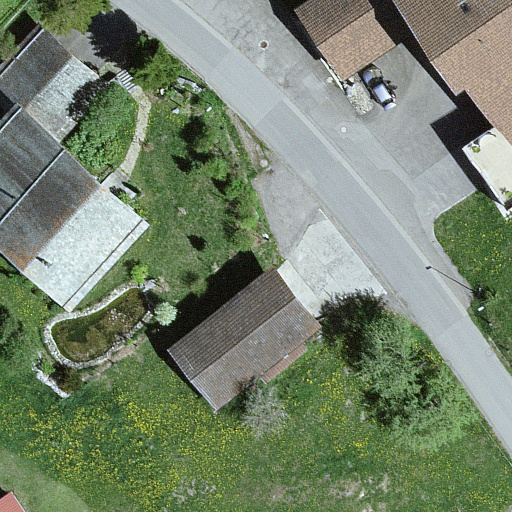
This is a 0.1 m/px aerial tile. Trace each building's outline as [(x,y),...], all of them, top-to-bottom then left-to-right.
[(511,0),(321,0),(306,10),(353,83),(427,35),(461,87),(474,78),(511,136),(511,0)] [(27,93),(70,132),(115,84),(45,19),(0,67),(27,93)] [(27,93),(0,123),(0,225),(81,297),(158,209),(70,132),(27,93)] [(280,272),(191,344),(240,404),(329,331),(280,272)] [(0,511),(31,511),(20,495),(0,508),(0,511)]
